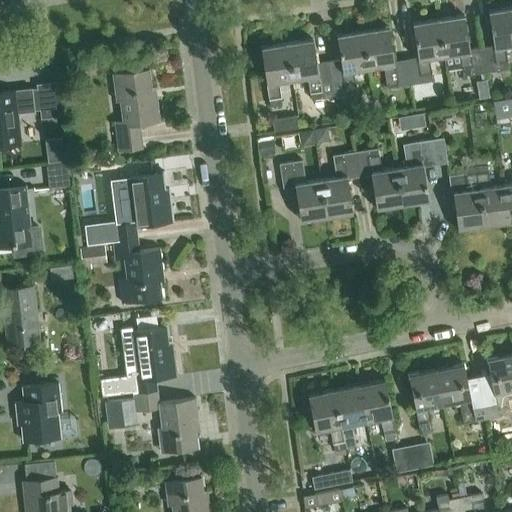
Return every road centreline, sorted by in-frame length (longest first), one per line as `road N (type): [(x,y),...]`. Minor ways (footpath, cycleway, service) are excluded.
road 1 (residential): [(442,332),(425,244),(228,278)]
road 2 (residential): [(228,278),(192,0)]
road 3 (residential): [(240,369),(442,332)]
road 4 (residential): [(257,511),(240,369)]
